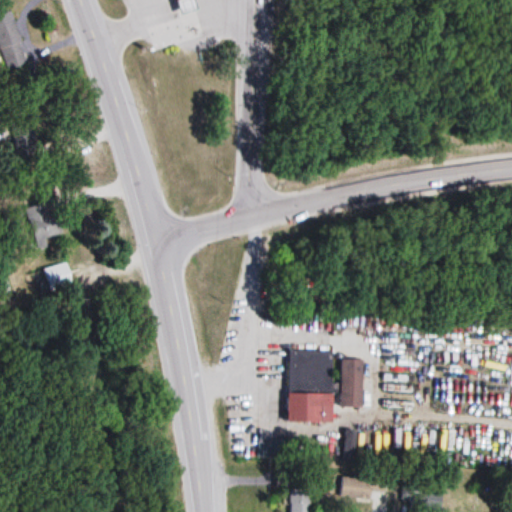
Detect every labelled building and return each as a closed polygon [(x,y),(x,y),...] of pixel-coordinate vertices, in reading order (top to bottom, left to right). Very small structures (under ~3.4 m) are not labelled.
[(178,0),(184,15),(201,8),(197,0),(178,0)] [(0,60),(2,66),(25,57),(7,12),(0,14),(0,60)] [(22,210),(32,243),(61,235),(56,216),(45,219),(41,205),(22,210)] [(32,269),(33,293),(68,292),(68,269),(32,269)] [(333,353),(288,352),(286,388),(332,390),(333,353)] [(362,361),(340,361),(340,409),(362,409),(362,361)] [(333,395),(288,395),(288,423),(333,423),(333,395)] [(349,463),(354,442),(346,440),(341,461),(349,463)] [(339,500),(369,501),(370,492),(384,492),(384,480),(340,478),(339,500)] [(308,511),(309,490),(289,490),(289,511),(308,511)]
